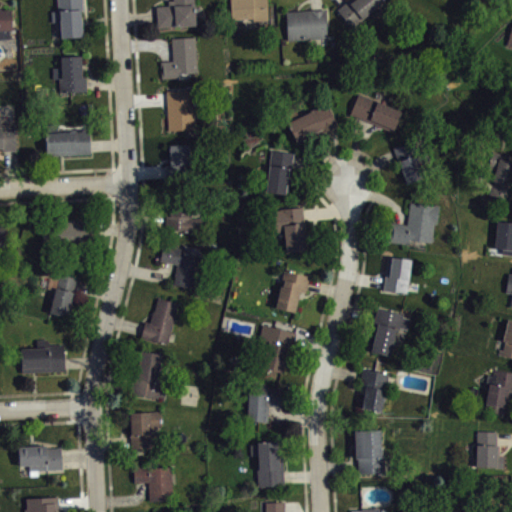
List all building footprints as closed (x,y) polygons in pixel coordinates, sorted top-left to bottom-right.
[(57,0),(58,10),(51,11),(52,22),(59,22),(61,38),(82,36),(80,10),(81,9),(82,8),(81,0),(57,0)] [(168,0),(168,5),(155,6),(157,27),(195,25),(193,0),(168,0)] [(265,0),(230,0),(231,19),(252,18),(252,20),(267,19),(265,0)] [(347,0),(336,9),(351,26),(384,0),(347,0)] [(0,38),(9,38),(9,30),(12,30),(10,9),(1,10),(1,8),(0,8),(0,38)] [(285,11),(287,40),(327,37),(325,8),(285,11)] [(171,38),(172,60),(160,61),(161,78),(177,77),(177,73),(196,71),(194,37),(171,38)] [(60,56),(61,66),(52,67),(52,78),(59,78),(59,91),(87,90),(86,76),(82,76),(80,55),(60,56)] [(165,90),(167,130),(193,128),(191,89),(165,90)] [(358,93),(350,113),(392,131),(401,111),(358,93)] [(287,121),(295,140),(320,129),(322,131),(337,125),(326,102),(311,109),(312,111),(287,121)] [(0,147),(2,147),(2,151),(16,150),(15,123),(1,124),(1,116),(0,116),(0,147)] [(57,124),(47,124),(48,133),(44,133),(46,151),(47,151),(47,155),(90,152),(88,128),(71,130),(72,131),(58,132),(57,124)] [(393,147),(406,183),(426,178),(411,140),(393,147)] [(168,145),(170,164),(165,164),(165,176),(191,176),(190,144),(168,145)] [(271,150),(265,191),(285,194),(286,190),(288,190),(293,152),(271,150)] [(511,155),(492,150),(485,177),(493,179),(487,195),(492,196),(491,201),(508,205),(511,191),(511,155)] [(165,208),(165,225),(170,225),(170,230),(202,231),(203,218),(190,217),(190,201),(172,201),(172,208),(165,208)] [(409,202),(407,224),(390,222),(387,241),(409,244),(409,238),(431,241),(433,223),(436,223),(439,204),(434,204),(434,205),(409,202)] [(302,206),(279,208),(280,213),(271,214),(273,237),(284,236),(286,252),(307,251),(302,206)] [(511,221),(496,220),(494,247),(502,248),(501,253),(511,254),(511,221)] [(41,240),(41,222),(88,221),(88,252),(58,252),(58,240),(41,240)] [(8,231),(0,231),(0,259),(9,259),(8,231)] [(176,263),(159,260),(163,243),(182,248),(181,252),(199,256),(194,287),(172,284),(176,263)] [(387,256),(382,289),(406,292),(411,258),(387,256)] [(284,269),(275,307),(294,311),(300,291),(305,292),(309,276),(284,269)] [(48,312),(55,286),(57,279),(54,278),(56,271),(77,276),(66,317),(48,312)] [(149,322),(144,321),(141,337),(168,344),(179,303),(158,297),(154,311),(152,311),(149,322)] [(377,307),(366,349),(390,355),(396,328),(399,329),(399,327),(406,329),(409,318),(402,316),(403,313),(377,307)] [(511,320),(507,319),(502,341),(504,341),(502,350),(499,349),(498,353),(511,356),(511,320)] [(295,332),(275,327),(273,332),(268,330),(266,339),(263,339),(259,366),(280,371),(286,345),(292,346),(295,332)] [(20,348),(21,372),(64,370),(63,344),(47,345),(47,338),(36,339),(36,347),(20,348)] [(141,350),(137,376),(133,375),(130,392),(157,397),(157,395),(165,397),(166,385),(156,383),(161,354),(141,350)] [(362,368),(359,385),(364,385),(360,408),(375,411),(381,410),(383,397),(391,397),(392,389),(383,388),(384,382),(387,382),(389,373),(362,368)] [(493,368),(511,372),(511,393),(510,407),(505,407),(504,413),(484,412),(488,382),(494,383),(496,375),(493,374),(493,368)] [(266,422),(246,420),(248,392),(257,392),(257,385),(282,387),(280,406),(268,405),(266,422)] [(130,412),(131,448),(154,447),(153,427),(160,427),(158,411),(130,412)] [(353,430),(354,457),(357,457),(358,473),(386,473),(385,458),(383,458),(383,455),(382,454),(381,450),(380,447),(379,429),(353,430)] [(477,430),(497,431),(496,444),(498,444),(498,454),(503,454),(502,468),(496,467),(475,466),(477,430)] [(257,486),(256,468),(258,468),(257,455),(250,455),(249,444),(256,443),(256,442),(281,441),(283,485),(257,486)] [(18,446),(19,465),(28,464),(29,469),(62,468),(60,447),(46,447),(46,445),(18,446)] [(147,481),(133,482),(132,463),(148,462),(148,467),(170,466),(172,498),(148,500),(147,481)] [(34,496),(35,511),(59,511),(59,495),(34,496)] [(264,502),(264,511),(284,511),(284,501),(264,502)]
